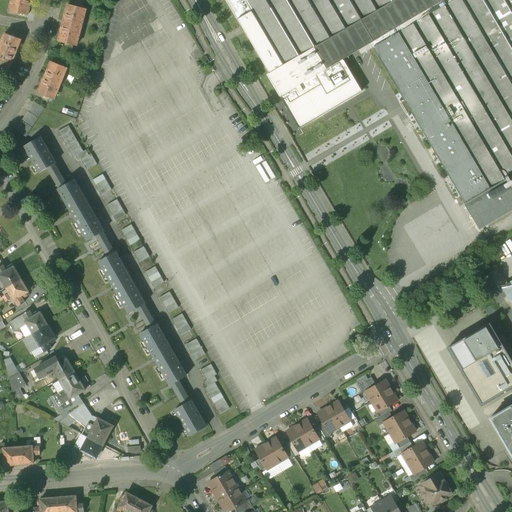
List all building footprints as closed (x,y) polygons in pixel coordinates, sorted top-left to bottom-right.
[(30,0),(11,0),(9,11),(28,15),(30,0)] [(511,0),(225,0),(270,74),(267,75),(280,97),(344,60),(371,44),(374,48),(372,49),(406,106),(464,203),(463,204),(479,230),(511,210),(511,0)] [(85,9),(67,5),(58,41),(76,45),(85,9)] [(20,40),(4,34),(0,44),(0,49),(14,55),(20,40)] [(72,48),(64,45),(61,54),(69,56),(72,48)] [(14,55),(0,49),(0,67),(8,71),(14,55)] [(69,56),(61,54),(59,62),(66,65),(69,56)] [(344,60),(280,97),(297,130),(363,91),(344,60)] [(51,62),(44,78),(60,84),(66,68),(51,62)] [(60,84),(44,78),(38,93),(54,100),(60,84)] [(44,108),(34,102),(31,107),(41,113),(44,108)] [(41,113),(31,107),(28,112),(38,118),(41,113)] [(38,118),(28,112),(25,116),(34,122),(38,118)] [(60,120),(48,115),(45,122),(58,127),(60,120)] [(34,122),(25,116),(22,121),(31,127),(34,122)] [(31,127),(22,121),(19,126),(28,132),(31,127)] [(28,132),(19,126),(16,131),(25,137),(28,132)] [(68,126),(58,132),(61,137),(71,131),(68,126)] [(71,131),(61,137),(63,142),(74,136),(71,131)] [(74,136),(63,142),(66,147),(77,141),(74,136)] [(40,137),(24,147),(39,172),(47,168),(54,164),(55,163),(40,137)] [(77,141),(66,147),(69,152),(80,146),(77,141)] [(80,146),(69,152),(72,157),(75,156),(83,151),(80,146)] [(83,151),(75,156),(78,161),(80,160),(88,155),(85,150),(83,151)] [(88,155),(80,160),(83,165),(94,159),(91,154),(88,155)] [(94,159),(83,165),(86,170),(97,164),(94,159)] [(54,164),(47,168),(52,177),(59,172),(54,164)] [(265,164),(257,169),(265,184),(273,179),(265,164)] [(102,174),(92,180),(95,186),(105,180),(102,174)] [(61,176),(54,180),(59,189),(66,184),(61,176)] [(59,189),(58,189),(65,202),(81,193),(74,180),(66,184),(59,189)] [(105,180),(95,186),(98,191),(108,185),(105,180)] [(108,185),(98,191),(101,196),(111,190),(108,185)] [(81,193),(65,202),(80,227),(95,218),(81,193)] [(117,199),(106,205),(109,210),(109,211),(120,205),(117,199)] [(120,205),(109,211),(112,216),(123,210),(120,205)] [(123,210),(112,216),(115,221),(125,215),(123,210)] [(95,218),(80,227),(87,240),(96,236),(102,232),(103,231),(95,218)] [(131,225),(121,231),(124,236),(134,230),(131,225)] [(134,230),(124,236),(126,241),(127,241),(137,235),(134,230)] [(102,232),(96,236),(101,244),(107,240),(102,232)] [(137,235),(127,241),(129,246),(140,240),(137,235)] [(109,244),(103,248),(108,256),(114,253),(109,244)] [(144,247),(133,252),(136,258),(146,252),(144,247)] [(108,256),(99,261),(107,274),(122,265),(115,252),(108,256)] [(146,252),(136,258),(139,263),(149,257),(146,252)] [(9,265),(4,268),(6,270),(0,273),(0,277),(6,287),(20,279),(13,266),(11,267),(9,265)] [(122,265),(107,274),(121,299),(137,291),(122,265)] [(155,267),(145,272),(148,278),(158,272),(155,267)] [(158,272),(148,278),(150,283),(161,277),(158,272)] [(161,277),(150,283),(153,288),(164,282),(161,277)] [(20,279),(6,287),(13,299),(13,300),(14,300),(21,296),(22,298),(27,295),(26,293),(28,291),(20,279)] [(511,282),(503,288),(511,303),(511,282)] [(144,304),(137,291),(121,299),(128,313),(137,308),(144,304)] [(169,292),(159,298),(162,303),(172,297),(169,292)] [(21,296),(14,300),(15,301),(18,305),(24,301),(22,298),(21,296)] [(172,297),(162,303),(165,308),(175,302),(172,297)] [(13,299),(5,304),(9,310),(12,308),(10,305),(15,301),(14,300),(13,300),(13,299)] [(175,302),(165,308),(168,313),(178,307),(175,302)] [(144,304),(137,308),(142,317),(149,313),(144,304)] [(29,311),(23,315),(26,321),(33,317),(31,314),(29,311)] [(38,314),(36,311),(31,314),(33,317),(26,321),(25,321),(27,325),(32,334),(47,325),(40,313),(38,314)] [(182,314),(172,320),(174,325),(185,319),(182,314)] [(23,315),(9,323),(14,331),(20,328),(27,325),(25,321),(26,321),(23,315)] [(156,325),(151,316),(144,320),(149,329),(156,325)] [(185,319),(174,325),(177,330),(188,324),(185,319)] [(511,360),(490,321),(446,347),(480,406),(511,387),(511,360)] [(188,324),(177,330),(180,335),(191,329),(188,324)] [(27,325),(20,328),(26,338),(32,334),(27,325)] [(47,325),(32,334),(40,346),(41,346),(47,342),(49,344),(54,341),(52,339),(54,338),(47,325)] [(149,329),(140,333),(148,347),(164,338),(156,325),(149,329)] [(26,338),(22,340),(29,352),(40,346),(32,334),(26,338)] [(178,363),(164,338),(148,347),(162,372),(178,363)] [(196,339),(186,345),(189,350),(199,344),(196,339)] [(49,344),(47,342),(41,346),(44,352),(51,348),(49,344)] [(199,344),(189,350),(192,355),(202,349),(199,344)] [(202,349),(192,355),(195,360),(205,354),(202,349)] [(63,357),(58,360),(56,356),(43,363),(44,364),(35,369),(40,378),(54,370),(59,379),(74,371),(66,358),(64,359),(63,357)] [(178,363),(162,372),(170,385),(171,384),(178,380),(186,376),(178,363)] [(211,364),(200,370),(203,375),(214,369),(211,364)] [(214,369),(203,375),(206,380),(214,376),(217,375),(214,369)] [(74,371),(59,379),(66,391),(67,392),(81,384),(74,371)] [(19,372),(8,378),(12,392),(20,388),(26,385),(19,372)] [(206,380),(204,382),(207,387),(215,383),(217,381),(214,376),(206,380)] [(371,376),(357,384),(363,393),(365,392),(365,391),(376,385),(371,376)] [(376,385),(365,391),(365,392),(371,402),(392,390),(385,379),(376,385)] [(178,380),(171,384),(176,393),(183,389),(178,380)] [(207,387),(204,388),(207,394),(218,388),(215,383),(207,387)] [(81,384),(67,392),(66,391),(58,395),(57,394),(52,397),(59,409),(79,397),(77,394),(85,390),(81,384)] [(20,388),(12,392),(14,402),(18,403),(26,399),(20,388)] [(218,388),(207,394),(210,399),(221,393),(218,388)] [(392,390),(371,402),(377,412),(389,405),(398,400),(392,390)] [(185,392),(178,396),(183,405),(190,401),(185,392)] [(221,393),(210,399),(213,404),(223,398),(221,393)] [(59,409),(57,410),(63,419),(69,414),(83,404),(79,397),(59,409)] [(223,398),(213,404),(216,409),(226,403),(223,398)] [(349,409),(343,398),(338,402),(344,412),(349,409)] [(206,426),(191,401),(190,401),(183,405),(175,410),(190,435),(206,426)] [(338,402),(338,401),(328,407),(339,427),(350,421),(344,412),(338,402)] [(226,403),(216,409),(219,414),(229,408),(226,403)] [(92,416),(84,404),(83,404),(69,414),(74,419),(85,428),(86,428),(89,423),(92,416)] [(389,405),(377,412),(374,413),(377,419),(389,412),(392,411),(389,405)] [(511,405),(490,418),(511,455),(511,405)] [(339,427),(328,407),(317,413),(323,422),(329,433),(330,433),(339,427)] [(392,418),(383,423),(384,423),(389,433),(410,421),(404,411),(392,418)] [(377,419),(375,421),(378,426),(384,423),(383,423),(392,418),(389,412),(377,419)] [(69,414),(63,419),(58,422),(68,427),(74,419),(69,414)] [(113,426),(98,418),(95,425),(110,433),(113,426)] [(312,428),(307,419),(297,425),(308,445),(318,440),(319,439),(312,428)] [(410,421),(389,433),(396,444),(396,443),(407,437),(416,432),(410,421)] [(68,427),(58,422),(62,462),(75,461),(74,448),(67,449),(66,438),(71,429),(68,427)] [(329,433),(323,422),(317,425),(326,439),(332,436),(330,433),(329,433)] [(94,426),(89,423),(86,428),(85,428),(82,435),(88,438),(94,426)] [(110,433),(95,425),(94,426),(88,438),(103,446),(110,433)] [(308,445),(297,425),(286,432),(291,440),(298,452),(298,451),(308,445)] [(326,439),(317,425),(312,428),(319,439),(318,440),(320,443),(326,439)] [(23,429),(7,430),(8,437),(24,436),(23,429)] [(77,435),(71,445),(79,449),(81,445),(78,444),(81,437),(77,435)] [(407,437),(396,443),(399,448),(410,442),(407,437)] [(103,446),(88,438),(81,451),(86,454),(85,457),(91,460),(92,457),(96,459),(103,446)] [(281,446),(276,438),(266,444),(277,463),(287,458),(288,457),(281,446)] [(298,452),(291,440),(286,443),(295,458),(300,454),(298,451),(298,452)] [(399,448),(393,451),(397,457),(402,454),(413,447),(410,442),(399,448)] [(413,447),(402,454),(408,464),(428,452),(421,442),(413,447)] [(295,458),(286,443),(281,446),(288,457),(287,458),(289,461),(295,458)] [(277,463),(266,444),(255,450),(260,458),(267,470),(277,463)] [(7,448),(3,448),(3,450),(4,458),(1,458),(1,464),(4,463),(5,466),(33,463),(33,461),(36,461),(36,455),(32,455),(32,447),(32,446),(30,446),(7,448)] [(428,452),(408,464),(414,474),(414,475),(425,468),(434,463),(428,452)] [(260,458),(255,461),(262,473),(267,470),(260,458)] [(220,459),(210,466),(214,472),(224,466),(220,459)] [(224,466),(214,472),(217,477),(228,471),(225,466),(224,466)] [(425,468),(414,475),(414,474),(409,477),(412,482),(428,473),(425,468)] [(217,477),(208,482),(214,493),(234,481),(228,471),(217,477)] [(439,474),(423,484),(424,485),(419,488),(422,493),(421,496),(423,499),(426,500),(430,506),(435,504),(452,494),(447,486),(446,486),(439,474)] [(318,491),(329,485),(325,478),(314,485),(318,491)] [(234,481),(214,493),(220,503),(240,491),(234,481)] [(240,491),(220,503),(225,511),(228,511),(235,508),(246,502),(246,501),(240,491)] [(131,495),(126,492),(125,495),(122,494),(119,499),(122,500),(118,507),(122,509),(127,511),(132,511),(139,499),(131,495)] [(70,497),(58,498),(58,511),(76,511),(76,504),(79,504),(78,498),(75,499),(75,496),(70,496),(70,497)] [(399,511),(394,503),(391,497),(381,503),(386,511),(399,511)] [(58,511),(58,498),(45,498),(40,499),(40,501),(37,501),(38,507),(41,507),(41,511),(58,511)] [(147,504),(139,499),(132,511),(151,511),(153,510),(150,509),(152,506),(147,503),(147,504)] [(246,502),(235,508),(236,511),(239,511),(252,505),(248,499),(246,501),(246,502)] [(406,511),(406,510),(400,500),(394,503),(399,511),(406,511)] [(2,502),(0,502),(0,511),(8,511),(8,510),(11,510),(11,504),(7,505),(7,501),(2,502)] [(386,511),(381,503),(372,508),(374,511),(386,511)]
